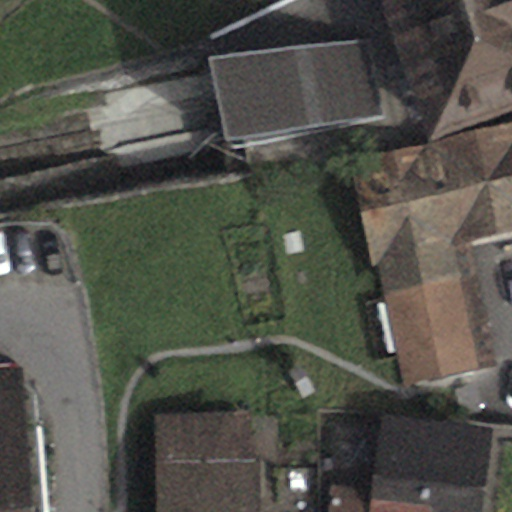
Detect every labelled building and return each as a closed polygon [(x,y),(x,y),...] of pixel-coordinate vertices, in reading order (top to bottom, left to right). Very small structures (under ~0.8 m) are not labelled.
[(511,0),(284,0),(209,35),(231,148),(243,145),(249,176),(353,161),(354,167),(364,168),(431,154),(429,146),(447,141),(443,125),(511,102),(511,0)] [(511,135),(431,154),(364,168),(373,210),(366,212),(368,222),(375,220),(408,385),(472,372),(444,242),(511,228),(511,135)] [(0,511),(47,511),(40,426),(32,426),(31,417),(28,418),(28,407),(29,394),(22,388),(0,390),(0,511)] [(167,511),(249,511),(249,464),(253,464),(245,416),(224,422),(166,423),(167,511)] [(465,511),(474,440),(393,429),(383,505),(330,498),(329,511),(465,511)]
